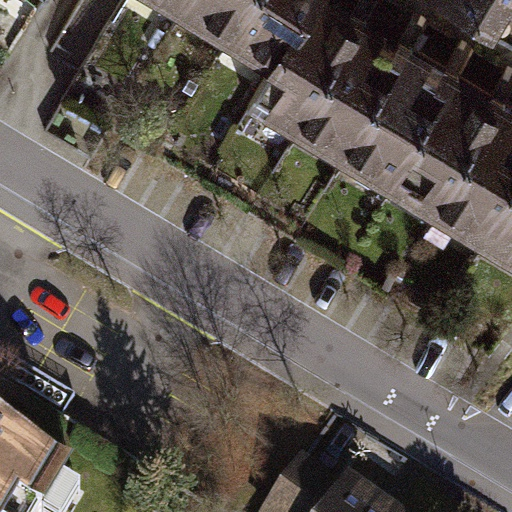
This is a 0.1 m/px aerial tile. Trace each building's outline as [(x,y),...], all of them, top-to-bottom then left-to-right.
[(155,0),(177,13),(184,0),(155,0)] [(184,0),(177,13),(228,41),(251,0),(184,0)] [(319,0),(251,0),(228,41),(280,70),(319,0)] [(367,22),(328,0),(319,0),(256,113),(301,138),(367,22)] [(511,0),(458,0),(511,31),(511,0)] [(410,46),(367,22),(301,138),(344,163),(410,46)] [(459,74),(410,46),(344,163),(393,190),(459,74)] [(510,102),(459,74),(393,190),(444,219),(510,102)] [(511,195),(511,103),(510,102),(444,219),(485,242),(511,195)] [(511,257),(511,195),(485,242),(511,257)] [(0,511),(44,511),(68,472),(0,433),(0,511)] [(401,511),(362,482),(349,498),(308,467),(273,511),(401,511)]
